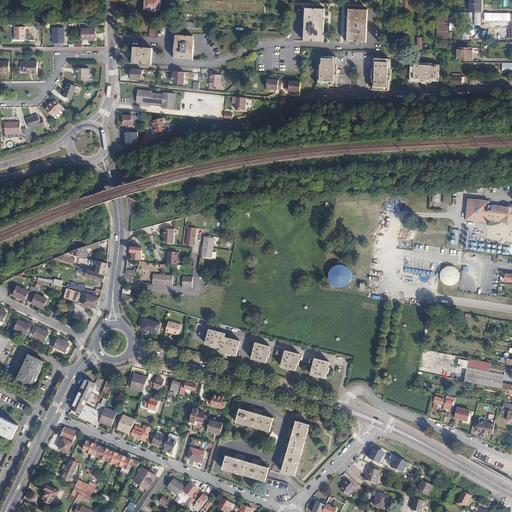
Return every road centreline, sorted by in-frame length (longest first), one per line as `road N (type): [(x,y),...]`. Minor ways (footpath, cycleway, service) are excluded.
road 1 (residential): [(56,419),(288,511)]
road 2 (residential): [(351,395),(365,391),(511,460)]
road 3 (track): [(222,288),(394,311)]
